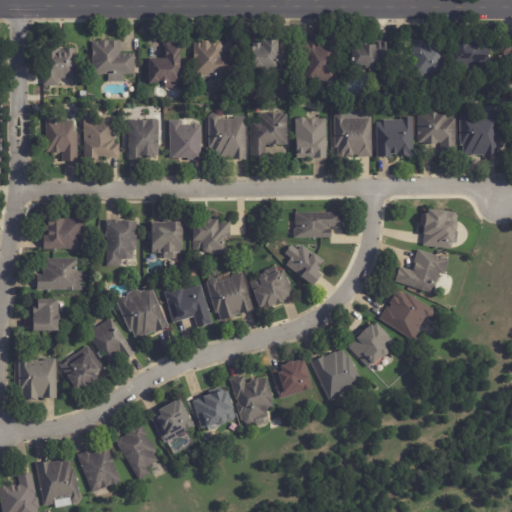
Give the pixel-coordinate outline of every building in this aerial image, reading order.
[(177,89),(167,89),(167,82),(150,83),(150,59),(167,59),(167,50),(165,50),(164,40),(181,40),(181,83),(179,83),(179,89),(177,89)] [(269,40),(281,41),(280,68),(278,67),(277,76),(266,75),(266,78),(252,77),(253,74),(250,74),(251,67),(247,67),(248,46),(254,46),(254,42),(264,43),(263,47),(265,47),(265,40),(269,40)] [(301,40),(336,40),(335,84),(304,84),(305,59),(299,59),(299,40),(301,40)] [(376,40),(388,40),(388,57),(382,57),(381,69),(365,68),(365,74),(351,73),(351,66),(352,45),(360,45),(360,43),(374,43),(374,40),(376,40)] [(427,41),(427,45),(432,45),(432,42),(444,43),(443,74),(437,74),(437,77),(430,77),(430,74),(423,74),(423,77),(412,77),(414,40),(427,41)] [(121,43),(121,55),(135,55),(135,74),(124,74),(124,82),(108,82),(108,74),(93,75),(92,41),(120,41),(121,43)] [(222,49),(222,56),(235,56),(236,77),(226,77),(226,84),(215,84),(215,77),(194,77),(193,44),(200,44),(200,42),(222,41),(222,49)] [(464,44),(473,44),(473,42),(482,42),(482,41),(486,41),(486,44),(492,44),(492,68),(486,68),(486,70),(479,70),(479,68),(474,68),(474,70),(466,70),(466,68),(458,68),(458,44),(464,44)] [(73,79),(59,79),(59,86),(43,86),(43,48),(75,48),(75,79),(73,79)] [(472,114),(473,117),(486,116),(486,114),(499,114),(500,158),(484,158),(484,156),(473,156),(473,155),(465,155),(465,146),(462,146),(461,115),(464,111),(469,111),(472,114)] [(289,144),(289,145),(279,145),(279,148),(271,148),(271,145),(267,145),(267,159),(252,159),(252,121),(260,121),(260,115),(264,114),(264,113),(284,113),(284,115),(288,115),(289,144)] [(454,119),(456,119),(457,157),(442,158),(442,143),(438,143),(438,145),(426,146),(426,144),(420,144),(419,113),(448,113),(448,120),(454,119)] [(221,118),(221,120),(235,120),(235,118),(247,117),(248,160),(233,160),(233,159),(221,159),(221,158),(213,158),(213,149),(211,149),(210,117),(213,114),(218,114),(221,118)] [(345,114),(347,116),(347,119),(361,119),(361,117),(373,117),(374,158),(359,158),(359,155),(355,155),(355,158),(347,158),(346,159),(343,160),(341,158),(339,158),(339,149),(337,149),(336,117),(339,114),(344,114),(345,114)] [(401,157),(397,157),(397,154),(393,154),(393,158),(378,159),(377,123),(385,123),(385,121),(401,121),(401,117),(415,117),(415,157),(401,157)] [(325,159),(297,159),(297,139),(296,139),(296,120),(327,119),(327,159),(325,159)] [(76,132),(78,132),(78,162),(63,162),(63,152),(61,152),(61,154),(54,154),(54,152),(47,152),(46,120),(57,120),(57,121),(74,121),(74,132),(76,132)] [(117,158),(106,158),(106,157),(99,157),(99,161),(90,161),(90,159),(84,159),(84,120),(115,120),(115,144),(120,144),(120,158),(117,158)] [(159,143),(159,156),(154,156),(154,158),(145,158),(145,157),(143,157),(143,160),(129,160),(129,121),(149,121),(149,120),(159,120),(159,143)] [(200,125),(202,125),(203,161),(189,161),(189,159),(179,160),(179,159),(172,159),(171,122),(182,122),(182,125),(200,125)] [(458,222),(458,224),(460,227),(459,231),(458,232),(457,241),(456,241),(455,245),(453,245),(452,250),(424,247),(426,229),(421,228),(422,214),(431,216),(431,211),(456,214),(459,217),(458,222)] [(342,228),(329,228),(329,230),(333,230),(333,239),(295,239),(295,230),(297,230),(297,214),(345,213),(345,228),(342,228)] [(84,250),(45,250),(45,221),(84,220),(84,250)] [(211,220),(213,220),(213,221),(219,221),(219,224),(231,224),(230,239),(226,239),(225,252),(224,252),(224,256),(211,256),(210,254),(207,254),(204,251),(194,250),(195,224),(199,224),(199,221),(206,221),(206,220),(211,220)] [(125,222),(129,222),(138,222),(138,231),(136,231),(136,236),(137,236),(138,249),(136,252),(134,252),(134,260),(123,260),(123,264),(120,267),(108,268),(106,221),(121,221),(121,222),(125,222)] [(183,254),(153,254),(153,224),(165,224),(165,221),(174,221),(174,224),(184,224),(184,254),(183,254)] [(294,247),(299,251),(303,246),(315,255),(316,254),(326,262),(322,268),(323,269),(320,273),(325,276),(317,287),(288,266),(290,264),(289,264),(293,259),(285,254),(292,246),(294,247)] [(451,261),(446,275),(442,274),(435,295),(397,283),(402,268),(413,271),(419,251),(451,261)] [(39,288),(39,276),(45,276),(45,266),(48,266),(48,260),(79,260),(79,273),(82,273),(83,291),(39,291),(39,288)] [(292,298),(285,301),(286,303),(267,310),(266,308),(262,310),(252,283),(252,280),(258,278),(261,279),(263,276),(267,275),(271,277),(285,271),(294,297),(292,298)] [(252,313),(238,317),(238,318),(223,323),(220,313),(217,315),(208,284),(210,280),(214,279),(219,281),(219,283),(233,279),(232,277),(243,274),(255,311),(252,313)] [(198,327),(196,318),(174,324),(166,293),(184,288),(185,291),(203,287),(213,325),(199,329),(198,327)] [(171,328),(158,334),(157,332),(145,338),(144,337),(137,340),(133,331),(131,332),(118,304),(120,299),(124,297),(128,299),(128,295),(137,291),(142,293),(153,288),(171,328)] [(427,319),(419,331),(421,333),(415,342),(381,321),(389,308),(391,310),(393,305),(392,304),(396,297),(395,296),(397,294),(400,293),(400,292),(408,296),(409,294),(434,310),(436,315),(433,319),(429,320),(427,319)] [(34,333),(34,308),(39,308),(39,301),(60,301),(60,302),(65,302),(65,308),(65,314),(59,314),(60,333),(34,333)] [(135,356),(125,363),(121,357),(110,365),(88,334),(96,328),(97,329),(100,327),(100,328),(112,320),(136,355),(135,356)] [(391,355),(388,358),(384,358),(376,367),(374,365),(370,369),(350,348),(364,335),(363,335),(369,329),(369,330),(374,326),(375,327),(379,324),(392,338),(391,339),(398,346),(392,351),(391,350),(391,355)] [(104,373),(98,377),(101,381),(84,392),(83,390),(79,393),(69,378),(68,379),(60,367),(68,362),(89,347),(106,372),(104,373)] [(356,392),(354,390),(353,389),(341,395),(342,397),(331,402),(312,364),(324,358),(325,360),(344,350),(348,358),(350,357),(364,386),(363,390),(358,393),(356,392)] [(54,400),(23,400),(23,392),(20,392),(20,360),(23,357),(28,356),(33,362),(46,362),(45,360),(58,360),(58,400),(54,400)] [(273,372),(284,369),(283,368),(290,366),(290,365),(296,363),(296,364),(302,362),(303,363),(307,362),(312,379),(311,380),(314,390),(282,400),(273,372)] [(253,382),(260,380),(260,382),(269,379),(275,401),(273,401),(275,408),(268,410),(270,417),(256,421),(255,424),(250,426),(246,424),(243,415),(241,415),(238,405),(240,404),(239,400),(238,401),(232,381),(245,377),(247,385),(252,384),(252,382),(253,382)] [(225,392),(226,394),(230,393),(235,410),(234,411),(237,418),(235,422),(230,424),(230,422),(228,426),(224,427),(221,425),(210,429),(209,428),(203,430),(194,402),(225,392)] [(188,432),(166,445),(151,418),(160,413),(160,412),(177,402),(177,403),(181,401),(196,427),(188,432)] [(146,437),(149,441),(151,440),(157,451),(157,454),(155,455),(159,462),(149,468),(151,473),(150,476),(140,482),(117,443),(127,436),(126,434),(141,425),(148,436),(146,437)] [(111,487),(94,495),(78,457),(91,452),(93,456),(97,454),(96,452),(102,449),(103,452),(108,450),(122,483),(111,487)] [(37,465),(52,462),(52,464),(64,462),(64,463),(71,461),(73,470),(75,470),(81,501),(79,504),(74,505),(72,504),(73,507),(57,510),(56,505),(45,507),(37,465)] [(3,511),(0,493),(0,487),(8,486),(8,489),(21,486),(19,477),(33,474),(37,495),(36,495),(36,499),(39,499),(41,509),(38,510),(38,511),(3,511)]
